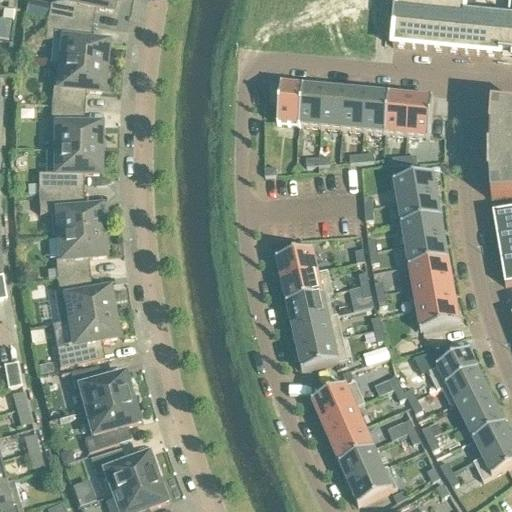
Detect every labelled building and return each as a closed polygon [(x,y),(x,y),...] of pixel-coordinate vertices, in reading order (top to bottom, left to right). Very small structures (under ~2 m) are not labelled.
[(8,0),(0,0),(0,7),(7,8),(8,0)] [(49,10),(46,24),(91,31),(94,14),(110,17),(112,0),(63,0),(62,7),(49,10)] [(395,30),(393,52),(460,59),(461,55),(474,56),(474,60),(511,63),(511,0),(510,0),(508,22),(465,18),(466,0),(397,0),(396,15),(394,14),(392,30),(395,30)] [(46,24),(49,10),(38,8),(36,22),(46,24)] [(89,48),(91,31),(46,24),(44,45),(52,45),(50,68),(54,69),(60,69),(60,70),(102,74),(105,49),(89,48)] [(0,45),(6,47),(8,37),(9,28),(0,32),(0,45)] [(54,69),(50,113),(82,114),(84,97),(100,99),(102,74),(60,70),(60,69),(54,69)] [(304,93),(281,91),(277,131),(300,133),(304,93)] [(325,95),(304,93),(300,133),(321,135),(325,95)] [(321,135),(343,137),(347,97),(325,95),(321,135)] [(347,97),(343,137),(364,139),(368,99),(347,97)] [(368,99),(364,139),(386,141),(390,101),(368,99)] [(407,143),(411,103),(390,101),(386,141),(407,143)] [(407,143),(430,145),(433,105),(411,103),(407,143)] [(55,132),(55,156),(98,156),(98,131),(82,131),(82,114),(50,113),(49,132),(55,132)] [(511,114),(492,113),(490,136),(491,136),(491,156),(489,156),(489,183),(490,183),(492,205),(511,203),(511,114)] [(98,181),(98,156),(55,156),(45,156),(45,179),(37,179),(37,190),(37,200),(82,198),(82,181),(98,181)] [(362,169),(374,168),(374,160),(362,161),(362,169)] [(362,169),(362,161),(350,162),(350,170),(362,169)] [(319,173),(331,171),(330,163),(318,164),(319,173)] [(405,172),(417,171),(416,163),(404,164),(405,172)] [(307,174),(319,173),(318,164),(306,166),(307,174)] [(392,165),(393,173),(405,172),(404,164),(392,165)] [(277,174),(264,175),(265,183),(277,182),(277,174)] [(394,188),(398,210),(438,203),(434,181),(394,188)] [(37,200),(37,190),(27,191),(27,200),(37,200)] [(52,243),(58,243),(58,242),(101,239),(99,214),(83,215),(82,198),(37,200),(38,220),(50,219),(52,243)] [(364,204),(364,216),(373,215),(372,203),(364,204)] [(398,210),(402,231),(441,224),(438,203),(398,210)] [(364,216),(365,228),(373,227),(373,215),(364,216)] [(511,216),(493,220),(497,244),(511,241),(511,216)] [(402,231),(405,253),(445,246),(441,224),(402,231)] [(103,263),(101,239),(58,242),(58,243),(60,265),(54,266),(56,286),(84,282),(82,265),(103,263)] [(511,241),(497,244),(501,268),(511,265),(511,241)] [(376,246),(368,247),(369,259),(377,258),(376,246)] [(405,253),(409,274),(449,267),(445,246),(405,253)] [(276,266),(282,289),(328,278),(328,277),(319,279),(314,257),(276,266)] [(364,257),(355,258),(357,270),(365,269),(364,257)] [(369,259),(371,271),(379,270),(377,258),(369,259)] [(511,265),(501,268),(505,292),(511,291),(511,265)] [(409,274),(413,295),(453,288),(449,267),(409,274)] [(282,289),(287,311),(333,300),(328,278),(282,289)] [(367,280),(359,281),(361,293),(369,292),(367,280)] [(111,320),(107,296),(87,299),(84,282),(56,286),(58,299),(53,299),(58,329),(63,329),(111,320)] [(413,295),(417,316),(457,309),(453,288),(413,295)] [(383,289),(375,290),(377,302),(385,300),(383,289)] [(361,293),(363,305),(372,303),(369,292),(361,293)] [(287,311),(292,333),(333,323),(329,302),(333,301),(333,300),(287,311)] [(377,302),(379,314),(387,312),(385,300),(377,302)] [(417,316),(421,339),(460,331),(457,309),(417,316)] [(115,345),(111,320),(63,329),(67,352),(55,354),(59,375),(103,365),(99,348),(115,345)] [(292,333),(297,355),(343,345),(338,322),(333,323),(292,333)] [(379,324),(371,326),(374,338),(382,336),(379,324)] [(382,336),(374,338),(378,349),(386,347),(382,336)] [(297,355),(302,378),(335,371),(349,368),(343,345),(297,355)] [(396,354),(388,357),(392,368),(400,366),(396,354)] [(468,358),(428,378),(437,397),(478,377),(468,358)] [(339,382),(352,378),(349,368),(335,371),(339,382)] [(3,371),(7,395),(20,392),(16,369),(3,371)] [(52,378),(51,370),(38,373),(39,381),(52,378)] [(78,393),(84,418),(130,405),(127,395),(131,394),(128,382),(124,384),(123,381),(101,387),(97,373),(69,379),(73,395),(78,393)] [(478,377),(437,397),(438,398),(442,396),(451,413),(487,395),(478,377)] [(339,382),(343,394),(355,389),(352,378),(339,382)] [(396,383),(389,387),(394,398),(402,394),(396,383)] [(312,408),(321,429),(365,410),(355,389),(343,394),(312,408)] [(394,398),(400,408),(407,405),(402,394),(394,398)] [(487,395),(451,413),(451,414),(455,412),(464,429),(496,413),(487,395)] [(418,407),(413,396),(405,399),(410,410),(418,407)] [(12,401),(16,417),(26,414),(22,398),(12,401)] [(130,405),(84,418),(91,443),(83,445),(87,460),(118,450),(115,437),(137,431),(136,428),(140,427),(136,415),(132,416),(130,405)] [(418,407),(410,410),(416,421),(423,418),(418,407)] [(321,429),(330,450),(365,435),(356,415),(365,411),(365,410),(321,429)] [(464,429),(473,447),(505,431),(496,413),(464,429)] [(26,414),(16,417),(20,433),(30,430),(26,414)] [(403,430),(408,441),(416,438),(410,427),(403,430)] [(474,469),(474,470),(511,450),(511,444),(505,431),(473,447),(482,465),(474,469)] [(430,433),(422,436),(427,447),(435,444),(430,433)] [(365,435),(330,450),(340,471),(374,456),(365,435)] [(408,441),(413,452),(421,449),(416,438),(408,441)] [(23,444),(28,460),(38,457),(34,441),(23,444)] [(435,444),(427,447),(432,458),(440,455),(435,444)] [(511,474),(511,450),(474,470),(483,489),(511,474)] [(74,467),(70,456),(59,460),(63,471),(74,467)] [(102,478),(111,502),(155,485),(152,475),(155,473),(151,462),(147,464),(146,461),(125,469),(120,456),(89,466),(94,481),(102,478)] [(374,456),(340,471),(349,492),(388,475),(388,474),(383,476),(374,456)] [(38,457),(28,460),(32,475),(42,473),(38,457)] [(448,469),(441,473),(446,484),(454,480),(448,469)] [(62,493),(57,474),(50,476),(55,494),(62,493)] [(388,475),(349,492),(357,511),(362,511),(397,496),(388,475)] [(427,479),(433,490),(440,486),(434,475),(427,479)] [(459,490),(454,480),(446,484),(452,494),(459,490)] [(155,485),(111,502),(114,511),(158,511),(164,510),(163,507),(167,505),(163,494),(159,496),(155,485)] [(12,487),(0,490),(0,511),(14,511),(15,511),(19,510),(12,487)] [(443,491),(436,495),(442,506),(449,502),(443,491)] [(96,506),(91,494),(75,500),(79,511),(96,506)] [(403,498),(393,503),(397,510),(407,505),(403,498)]
